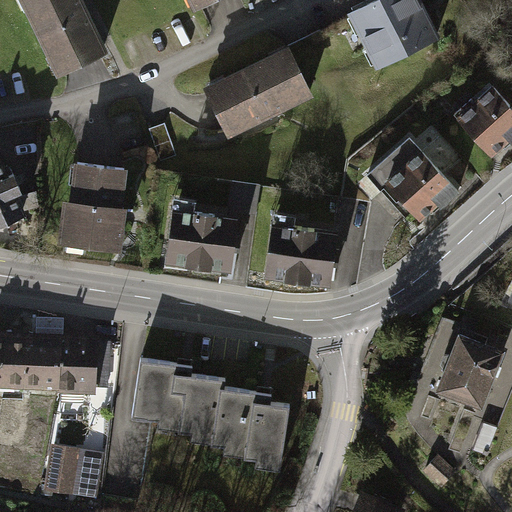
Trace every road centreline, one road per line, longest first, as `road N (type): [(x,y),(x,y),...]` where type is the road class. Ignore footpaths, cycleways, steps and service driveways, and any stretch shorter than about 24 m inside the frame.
road 1 (secondary): [(334,319),(0,275)]
road 2 (residential): [(0,115),(88,103),(309,0)]
road 3 (secondary): [(511,196),(397,294),(334,319)]
road 4 (residential): [(334,319),(347,397),(315,511)]
